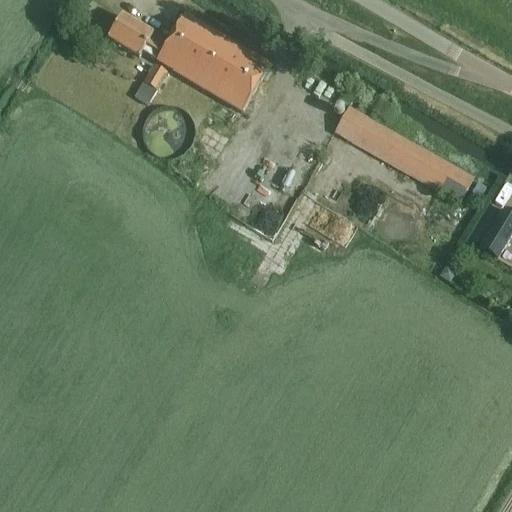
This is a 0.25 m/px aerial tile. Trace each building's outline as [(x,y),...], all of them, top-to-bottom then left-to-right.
[(270,69),(184,18),(165,51),(150,42),(153,37),(121,19),(107,42),(138,60),(140,55),(241,116),(270,69)] [(150,110),(158,96),(156,95),(167,76),(153,68),(134,100),(150,110)] [(461,205),(464,200),(473,183),(348,112),(335,135),(461,205)] [(339,217),(347,204),(327,192),(319,205),(339,217)] [(363,229),(371,216),(350,203),(342,217),(363,229)] [(511,237),(511,217),(504,212),(480,251),(498,261),(511,237)]
